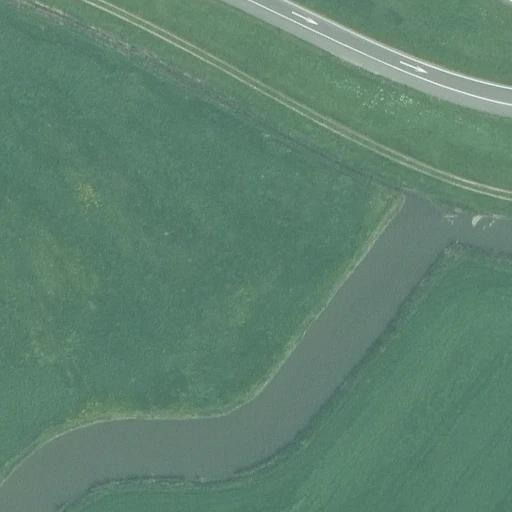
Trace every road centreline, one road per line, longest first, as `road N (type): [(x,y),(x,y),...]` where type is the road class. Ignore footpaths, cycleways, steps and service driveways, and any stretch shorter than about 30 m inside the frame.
road 1 (track): [(91,0),(395,163),(511,195)]
road 2 (motorway): [(258,0),(417,74),(511,100)]
